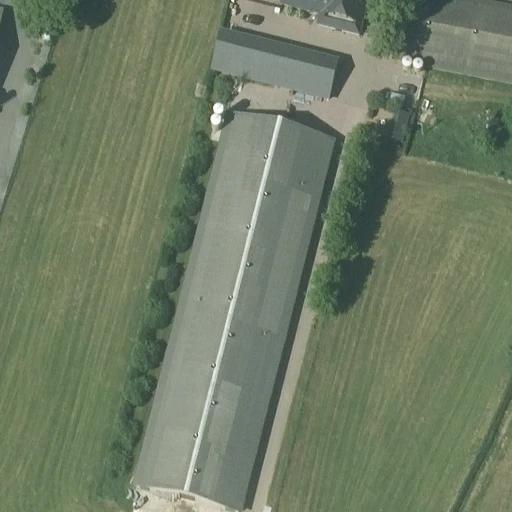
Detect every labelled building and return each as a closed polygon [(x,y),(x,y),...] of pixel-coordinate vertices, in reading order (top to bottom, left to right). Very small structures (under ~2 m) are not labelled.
[(322,16),(321,20),(361,30),(368,0),(284,0),(283,7),(322,16)] [(511,9),(464,0),(408,0),(396,66),(511,88),(511,9)] [(219,37),(211,73),(330,103),(339,67),(219,37)] [(388,143),(399,146),(406,120),(395,117),(388,143)] [(242,511),(334,146),(232,121),(139,492),(220,511),(242,511)]
